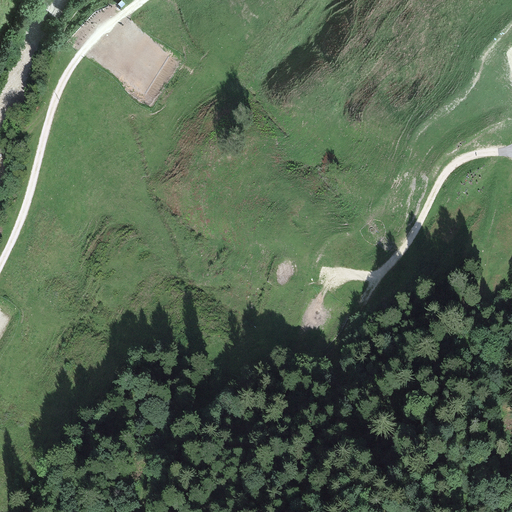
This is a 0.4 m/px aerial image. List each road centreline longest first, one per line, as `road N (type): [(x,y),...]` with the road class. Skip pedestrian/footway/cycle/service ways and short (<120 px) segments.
road 1 (track): [(0,266),(65,78),(93,40),(142,0)]
road 2 (track): [(385,270),(346,341),(317,366),(305,366),(298,345),(320,283),(374,273)]
road 3 (track): [(305,366),(239,367),(144,481),(144,511)]
road 4 (track): [(511,151),(454,164),(385,270)]
